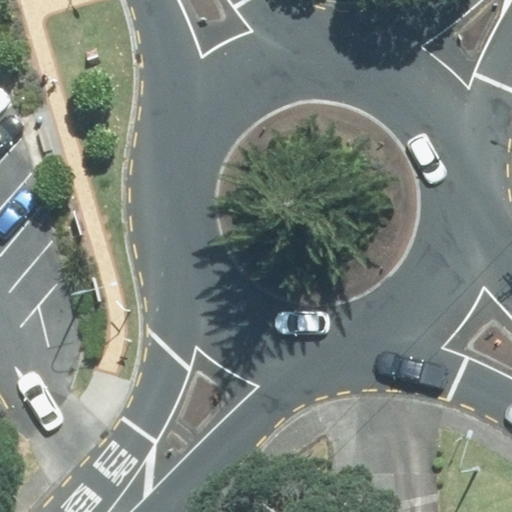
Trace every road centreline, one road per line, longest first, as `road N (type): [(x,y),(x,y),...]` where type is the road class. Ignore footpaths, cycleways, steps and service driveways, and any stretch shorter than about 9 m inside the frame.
road 1 (tertiary): [(335,344),(240,429),(130,495)]
road 2 (tertiary): [(130,495),(185,255)]
road 3 (secondary): [(179,172),(197,129),(228,93),(268,70),(338,63)]
road 4 (secondary): [(460,189),(456,241),(433,288),(394,324),(345,343)]
road 5 (secondary): [(335,344),(294,343),(236,320),(185,255)]
road 6 (secondary): [(511,405),(457,378),(345,343)]
road 7 (secondary): [(179,172),(170,68),(151,0)]
road 8 (secondary): [(343,63),(396,84),(419,103),(459,178)]
road 9 (residential): [(511,63),(459,178)]
